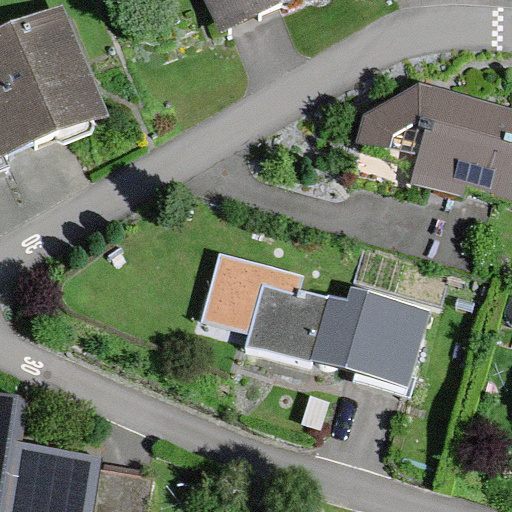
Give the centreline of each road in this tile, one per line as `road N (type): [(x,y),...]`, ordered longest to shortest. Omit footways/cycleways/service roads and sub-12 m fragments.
road 1 (residential): [(0,265),(413,31),(511,29)]
road 2 (residential): [(418,511),(239,456),(0,345)]
